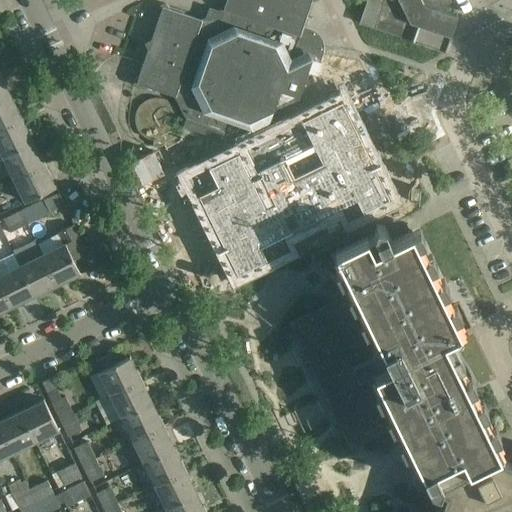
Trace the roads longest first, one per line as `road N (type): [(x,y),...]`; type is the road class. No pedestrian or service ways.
road 1 (unclassified): [(171,289),(32,0)]
road 2 (unclassified): [(280,511),(171,289)]
road 3 (residential): [(0,371),(171,289)]
